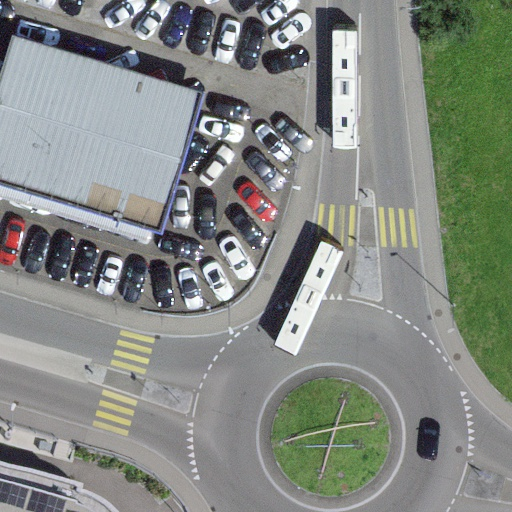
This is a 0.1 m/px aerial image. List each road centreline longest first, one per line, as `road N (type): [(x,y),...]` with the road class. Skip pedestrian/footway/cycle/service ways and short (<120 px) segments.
road 1 (tertiary): [(353,352),(368,227),(363,0)]
road 2 (primary): [(244,413),(0,346)]
road 3 (primary): [(424,463),(419,406),(403,381),(353,352)]
road 4 (primary): [(353,352),(326,350),(276,369),(244,413)]
